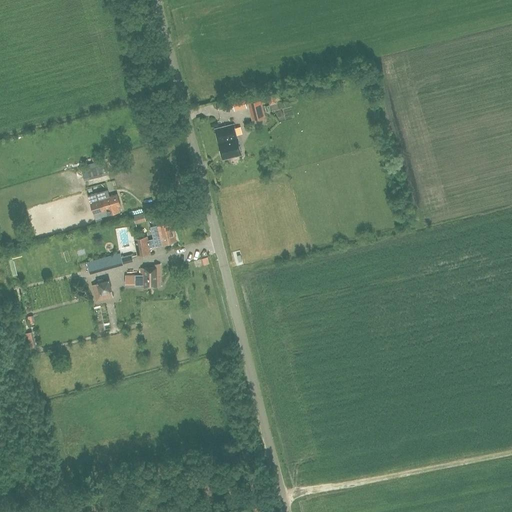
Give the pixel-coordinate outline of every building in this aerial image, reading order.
[(278,103),(274,90),(246,97),(252,119),(265,116),(261,100),(268,98),(270,105),(278,103)] [(223,159),(242,155),(233,123),(214,128),(223,159)] [(85,177),(89,176),(90,180),(109,175),(108,170),(106,164),(87,169),(83,171),(85,177)] [(117,194),(109,196),(107,190),(98,193),(100,199),(90,202),(93,214),(95,219),(107,215),(120,211),(119,206),(121,205),(117,194)] [(134,215),(136,223),(146,221),(143,212),(134,215)] [(171,221),(151,226),(156,246),(168,243),(168,242),(176,240),(171,221)] [(79,228),(72,232),(75,238),(83,233),(79,228)] [(132,250),(131,230),(123,230),(124,250),(132,250)] [(83,235),(74,238),(83,267),(92,264),(83,235)] [(55,245),(63,244),(61,236),(54,237),(55,245)] [(151,253),(147,236),(134,239),(137,256),(151,253)] [(105,257),(107,268),(123,263),(129,262),(127,255),(122,257),(120,253),(105,257)] [(142,286),(160,286),(160,268),(141,268),(141,274),(135,275),(135,285),(142,285),(142,286)] [(100,295),(97,284),(92,285),(97,302),(113,297),(112,292),(100,295)] [(134,335),(144,331),(141,325),(131,328),(134,335)]
